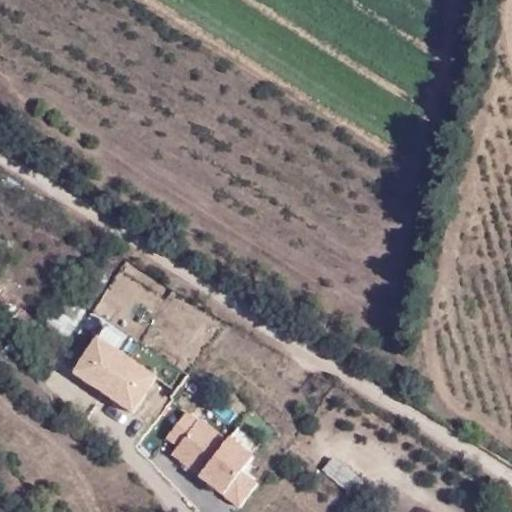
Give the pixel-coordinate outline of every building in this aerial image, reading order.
[(159,371),(98,331),(72,368),(132,409),(159,371)] [(188,409),(167,436),(177,444),(198,417),(188,409)] [(177,444),(171,453),(197,474),(226,436),(202,413),(198,417),(177,444)] [(226,436),(197,474),(224,493),(245,469),(256,449),(231,430),(226,436)] [(351,493),(363,478),(332,454),(320,469),(351,493)] [(245,469),(224,493),(238,504),(257,477),(245,469)]
